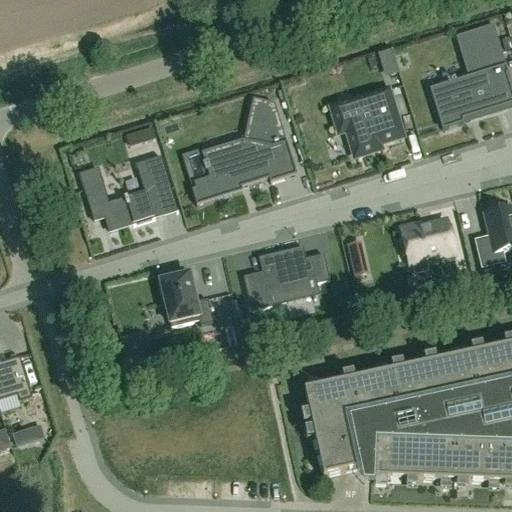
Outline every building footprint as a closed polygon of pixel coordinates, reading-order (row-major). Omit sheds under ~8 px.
[(447,86),(429,92),(442,133),(464,126),(463,122),(511,107),(511,95),(506,77),(508,76),(493,28),(455,40),(468,80),(456,84),(454,80),(446,83),(447,86)] [(379,56),(381,63),(382,63),(388,66),(393,64),(390,53),(379,56)] [(388,93),(332,111),(339,136),(347,133),(355,160),(380,152),(378,147),(402,140),(388,93)] [(195,192),(192,193),(196,209),(243,195),(242,191),(269,182),(270,187),(297,178),(274,106),(274,110),(269,109),(270,105),(253,101),(244,139),(243,143),(201,156),(204,167),(203,167),(205,174),(207,174),(209,181),(194,186),(194,187),(195,192)] [(152,131),(141,135),(144,145),(155,142),(152,131)] [(80,176),(78,177),(85,198),(93,224),(105,221),(109,235),(132,228),(133,229),(155,222),(154,221),(164,218),(158,199),(172,195),(161,160),(159,160),(160,162),(148,166),(147,164),(146,164),(150,178),(139,181),(144,196),(127,201),(126,199),(124,200),(125,202),(108,207),(97,172),(80,178),(80,176)] [(489,240),(475,243),(482,271),(505,265),(502,255),(511,253),(511,209),(483,216),(489,240)] [(404,243),(400,244),(403,259),(408,258),(410,266),(412,266),(426,262),(454,256),(446,225),(421,231),(420,226),(401,230),(404,243)] [(360,245),(347,248),(351,264),(363,261),(360,245)] [(279,261),(278,256),(263,260),(266,275),(243,280),(251,314),(271,309),(271,308),(313,298),(314,302),(315,302),(312,288),(330,284),(323,258),(306,262),(303,250),(283,255),(285,260),(279,261)] [(189,277),(160,284),(171,331),(200,324),(201,329),(213,326),(208,303),(196,305),(189,277)] [(468,277),(452,281),(455,293),(471,289),(468,277)] [(511,348),(305,394),(323,480),(363,471),(362,470),(372,470),(371,482),(511,486),(511,348)] [(127,355),(120,356),(124,372),(135,369),(133,358),(127,355)] [(0,403),(17,398),(19,405),(32,401),(20,360),(2,365),(0,359),(0,403)] [(28,432),(32,443),(43,440),(40,428),(28,432)]
